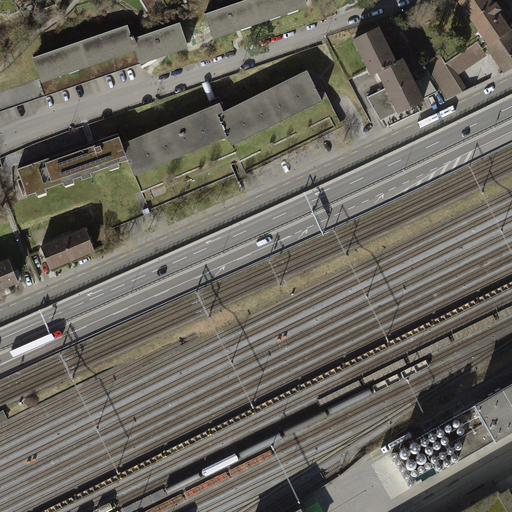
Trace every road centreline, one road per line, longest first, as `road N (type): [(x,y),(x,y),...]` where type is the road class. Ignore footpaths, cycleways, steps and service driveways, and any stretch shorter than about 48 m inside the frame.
road 1 (primary): [(511,83),(0,317)]
road 2 (trunk): [(57,334),(511,127)]
road 3 (trunk): [(511,110),(62,317)]
road 4 (residential): [(411,0),(0,141)]
